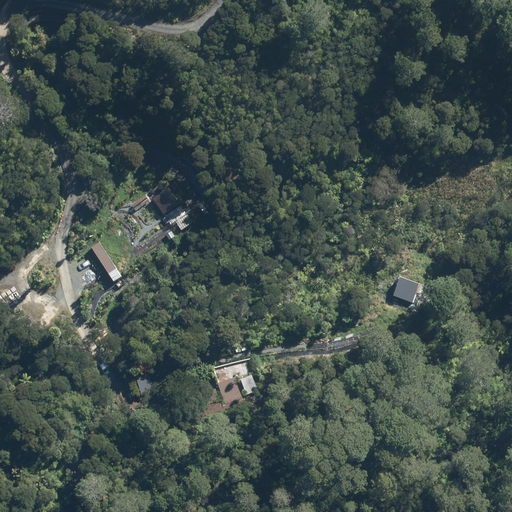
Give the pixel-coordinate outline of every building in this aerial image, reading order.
[(144,212),(138,207),(134,211),(140,216),(144,212)] [(145,213),(136,221),(145,232),(154,224),(145,213)] [(166,219),(159,225),(174,242),(181,235),(166,219)] [(161,238),(153,230),(147,235),(155,244),(161,238)] [(121,263),(117,257),(128,249),(122,240),(93,260),(80,268),(87,278),(102,267),(107,274),(121,263)] [(132,263),(144,253),(139,247),(127,257),(132,263)] [(258,371),(253,355),(216,368),(226,398),(205,405),(209,417),(232,410),(230,403),(262,392),(255,372),(258,371)]
